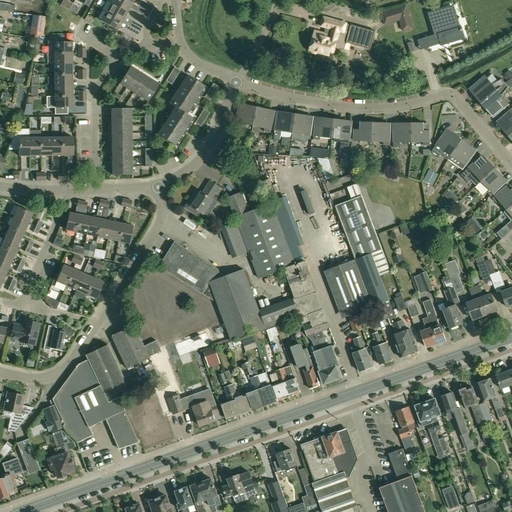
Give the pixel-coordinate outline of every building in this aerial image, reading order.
[(111,3),(127,12),(132,4),(125,0),(107,0),(108,1),(111,3)] [(141,1),(137,7),(143,10),(146,4),(141,1)] [(14,6),(15,5),(0,3),(0,10),(14,12),(17,13),(18,6),(14,6)] [(122,21),(127,12),(111,3),(106,12),(122,21)] [(72,4),(69,10),(74,14),(78,7),(72,4)] [(403,30),(413,27),(406,5),(381,13),(385,24),(400,20),(403,30)] [(431,47),(441,44),(441,45),(465,38),(461,27),(452,29),(450,21),(452,21),(448,6),(428,12),(435,35),(428,37),(431,47)] [(101,20),(117,30),(122,21),(106,12),(101,20)] [(30,33),(43,36),(46,17),(32,15),(30,33)] [(321,26),(326,27),(324,34),(315,31),(310,49),(328,54),(329,53),(332,54),(334,47),(344,49),(346,41),(369,48),(370,44),(374,45),(376,38),(372,38),(374,32),(323,17),(321,26)] [(130,19),(127,24),(134,28),(136,22),(130,19)] [(134,28),(127,24),(124,29),(131,33),(134,28)] [(72,53),(72,42),(54,42),(54,53),(72,53)] [(54,53),(54,64),(72,64),(72,53),(54,53)] [(54,75),(72,74),(72,64),(54,64),(54,75)] [(120,83),(134,92),(146,73),(132,64),(130,66),(120,83)] [(171,84),(180,71),(175,67),(166,81),(171,84)] [(148,101),(159,84),(160,82),(146,73),(134,92),(148,101)] [(54,85),(72,85),(72,74),(54,75),(54,85)] [(492,74),(487,78),(485,76),(469,89),(481,103),(505,83),(502,79),(498,81),(492,74)] [(205,86),(188,75),(183,82),(200,93),(205,86)] [(183,82),(178,89),(195,100),(200,93),(183,82)] [(210,101),(219,87),(213,83),(204,97),(210,101)] [(509,87),(505,83),(481,103),(493,117),(509,104),(502,96),(509,87)] [(55,96),(72,96),(72,85),(54,85),(55,96)] [(178,89),(174,96),(191,107),(195,100),(178,89)] [(55,96),(55,115),(67,114),(67,107),(73,107),(72,96),(55,96)] [(174,96),(169,103),(192,118),(193,118),(187,114),(191,107),(174,96)] [(175,107),(171,113),(188,125),(192,118),(169,103),(175,107)] [(242,123),(254,125),(258,107),(240,103),(235,125),(242,126),(242,123)] [(264,131),(271,133),(275,111),(258,107),(254,125),(265,128),(264,131)] [(111,108),(111,117),(131,117),(131,108),(111,108)] [(200,126),(209,113),(204,109),(195,123),(200,126)] [(511,109),(497,122),(509,136),(511,133),(511,109)] [(282,131),(292,132),(293,132),(296,114),(278,111),(275,133),(281,134),(282,131)] [(171,113),(166,120),(184,132),(188,125),(171,113)] [(314,117),(307,116),(296,114),(293,132),(292,132),(292,139),(293,139),(293,140),(301,141),(303,144),(308,141),(307,140),(309,139),(310,139),(314,117)] [(111,117),(111,125),(131,125),(131,117),(111,117)] [(316,117),(314,139),(320,140),(321,136),(332,138),(334,119),(316,117)] [(344,139),(343,143),(350,143),(352,121),(334,119),(332,138),(344,139)] [(166,120),(162,127),(179,138),(184,132),(166,120)] [(384,142),(383,145),(390,146),(391,123),(361,122),(360,141),(384,142)] [(394,148),(401,147),(401,142),(412,142),(412,123),(394,123),(394,148)] [(412,123),(412,142),(423,142),(423,145),(430,145),(430,131),(424,131),(423,123),(412,123)] [(111,125),(111,133),(131,133),(131,125),(111,125)] [(175,146),(179,138),(162,127),(157,134),(175,146)] [(439,157),(441,155),(448,160),(462,140),(447,129),(432,151),(439,157)] [(111,133),(112,142),(131,141),(131,133),(111,133)] [(51,137),(40,138),(41,156),(51,155),(51,137)] [(62,137),(51,137),(51,155),(62,155),(62,137)] [(73,137),(62,137),(62,155),(73,155),(73,137)] [(18,138),(19,156),(30,156),(29,138),(18,138)] [(40,138),(29,138),(30,156),(41,156),(40,138)] [(477,150),(462,140),(448,160),(449,160),(463,170),(477,150)] [(112,142),(112,150),(132,149),(131,141),(112,142)] [(112,150),(112,158),(132,158),(132,149),(112,150)] [(468,182),(471,179),(477,185),(495,168),(482,155),(461,175),(468,182)] [(112,158),(112,166),(132,166),(132,158),(112,158)] [(327,160),(318,159),(326,181),(334,178),(327,160)] [(112,175),(132,174),(132,166),(112,166),(112,175)] [(507,181),(495,168),(477,185),(484,192),(486,192),(487,192),(491,196),(507,181)] [(432,171),(429,183),(440,186),(443,173),(432,171)] [(218,195),(222,189),(210,182),(203,193),(202,192),(197,199),(192,196),(185,207),(196,215),(199,211),(204,214),(214,199),(213,199),(216,195),(218,195)] [(352,187),(355,196),(365,193),(362,184),(352,187)] [(497,203),(499,201),(507,210),(504,212),(511,205),(511,189),(511,191),(507,186),(492,198),(497,203)] [(237,222),(221,228),(233,258),(248,252),(258,278),(285,270),(285,269),(296,264),(272,203),(250,211),(242,192),(228,197),(237,222)] [(362,195),(334,205),(379,322),(389,318),(392,325),(398,322),(381,276),(391,272),(362,195)] [(458,195),(453,197),(457,206),(462,203),(458,195)] [(285,269),(285,270),(304,326),(312,323),(316,334),(330,329),(323,309),(322,309),(305,261),(301,262),(299,257),(303,255),(300,246),(305,245),(286,196),(272,201),(272,203),(296,264),(285,269)] [(102,216),(103,208),(105,200),(100,199),(98,207),(97,215),(102,216)] [(18,207),(13,217),(28,223),(33,213),(18,207)] [(65,230),(76,232),(80,214),(69,212),(65,230)] [(76,232),(87,234),(90,217),(80,214),(76,232)] [(87,234),(97,237),(101,219),(102,216),(97,215),(96,218),(90,217),(87,234)] [(13,217),(9,226),(24,233),(28,223),(13,217)] [(97,237),(108,239),(112,221),(101,219),(97,237)] [(108,239),(118,241),(122,223),(112,221),(108,239)] [(129,243),(133,226),(122,223),(118,241),(129,243)] [(5,236),(20,242),(24,233),(9,226),(5,236)] [(1,246),(15,252),(20,242),(5,236),(1,246)] [(175,242),(159,266),(218,303),(232,342),(254,333),(261,331),(300,317),(294,298),(259,310),(244,269),(221,277),(218,269),(175,242)] [(0,246),(0,256),(11,262),(15,252),(1,246),(0,246)] [(401,254),(392,257),(394,264),(404,260),(401,254)] [(442,255),(445,264),(452,281),(457,293),(465,291),(459,274),(461,274),(455,260),(449,262),(446,254),(442,255)] [(0,268),(7,271),(11,262),(0,256),(0,268)] [(79,256),(75,264),(81,266),(84,258),(79,256)] [(484,283),(492,280),(486,265),(485,261),(483,256),(475,259),(484,283)] [(95,259),(92,266),(97,269),(100,261),(95,259)] [(355,260),(325,271),(327,277),(333,275),(349,316),(356,313),(373,307),(355,260)] [(100,261),(97,269),(102,271),(105,263),(100,261)] [(492,263),(486,265),(492,280),(495,289),(501,287),(503,292),(502,293),(508,307),(511,305),(511,289),(507,291),(499,272),(496,273),(492,263)] [(56,281),(66,285),(73,269),(63,265),(56,281)] [(66,285),(76,290),(83,273),(73,269),(66,285)] [(427,292),(433,290),(426,272),(420,274),(427,292)] [(76,290),(86,294),(93,278),(83,273),(76,290)] [(96,298),(103,282),(93,278),(86,294),(96,298)] [(444,291),(450,306),(460,302),(457,293),(452,281),(445,284),(447,289),(444,291)] [(480,285),(474,287),(485,316),(498,311),(492,294),(484,297),(480,285)] [(473,320),(485,316),(474,287),(469,289),(474,301),(467,304),(473,320)] [(394,298),(399,312),(407,309),(402,295),(394,298)] [(53,309),(56,309),(59,302),(47,297),(45,301),(53,309)] [(431,338),(433,345),(446,341),(440,325),(439,325),(435,314),(437,313),(432,297),(422,301),(428,317),(429,317),(432,328),(431,328),(435,337),(431,338)] [(408,307),(411,317),(420,314),(416,304),(408,307)] [(451,329),(463,324),(456,305),(443,310),(451,329)] [(362,328),(356,313),(349,316),(354,331),(362,328)] [(426,348),(433,345),(431,338),(435,337),(431,328),(432,328),(429,317),(428,317),(422,319),(426,330),(421,332),(426,348)] [(34,345),(39,323),(24,320),(23,326),(13,324),(10,337),(20,340),(20,342),(34,345)] [(402,321),(398,322),(409,354),(418,350),(411,330),(406,331),(402,321)] [(392,336),(400,357),(409,354),(398,322),(392,325),(396,335),(392,336)] [(320,372),(324,384),(332,382),(317,339),(318,339),(316,334),(312,323),(304,326),(313,341),(316,351),(313,353),(318,368),(316,368),(318,373),(320,372)] [(64,325),(61,331),(57,330),(57,329),(56,327),(49,325),(43,349),(50,351),(50,348),(61,350),(62,344),(64,344),(65,339),(68,339),(73,331),(64,325)] [(126,368),(161,352),(155,341),(143,347),(142,344),(155,338),(150,328),(145,330),(143,327),(139,329),(137,326),(134,327),(133,326),(111,336),(126,368)] [(276,329),(267,332),(270,340),(271,343),(275,342),(274,339),(279,337),(276,329)] [(379,365),(392,360),(386,344),(382,345),(378,333),(373,335),(377,347),(374,349),(379,365)] [(242,340),(244,347),(256,342),(253,336),(242,340)] [(325,336),(318,339),(317,339),(332,382),(341,378),(337,366),(339,365),(332,347),(328,348),(327,345),(328,345),(325,336)] [(359,372),(372,367),(365,349),(360,337),(353,339),(358,352),(353,354),(359,372)] [(64,424),(63,425),(64,427),(65,432),(76,442),(92,434),(89,427),(105,420),(118,449),(138,442),(118,398),(130,392),(107,344),(85,355),(87,359),(78,364),(58,391),(52,399),(64,424)] [(319,386),(313,367),(307,349),(303,351),(300,344),(299,345),(299,344),(291,348),(298,368),(306,365),(307,369),(303,370),(310,389),(319,386)] [(218,357),(215,348),(204,351),(207,360),(218,357)] [(248,375),(249,379),(251,378),(255,391),(247,394),(253,409),(265,405),(255,377),(254,377),(252,374),(253,373),(249,362),(243,364),(248,375)] [(280,370),(290,396),(301,392),(295,377),(288,379),(284,368),(280,370)] [(279,400),(290,396),(280,370),(276,371),(280,382),(273,385),(279,400)] [(511,373),(511,370),(496,375),(501,389),(511,385),(511,386),(511,373)] [(219,375),(223,384),(227,383),(226,380),(224,372),(219,375)] [(255,377),(265,405),(277,401),(271,385),(264,388),(259,375),(255,377)] [(496,409),(501,407),(497,395),(496,396),(490,379),(489,380),(487,379),(484,380),(483,382),(477,384),(483,400),(491,398),(496,409)] [(229,386),(240,414),(251,410),(245,394),(238,397),(233,384),(229,386)] [(227,419),(239,414),(229,386),(225,387),(229,400),(221,403),(227,419)] [(467,388),(466,388),(464,387),(460,388),(460,390),(459,391),(465,407),(471,405),(475,415),(474,415),(478,426),(486,423),(482,412),(482,413),(479,406),(478,405),(472,387),(467,389),(467,388)] [(194,406),(191,407),(193,415),(196,414),(197,415),(200,426),(215,421),(214,417),(214,415),(219,413),(216,404),(211,389),(191,396),(194,406)] [(14,431),(33,408),(22,405),(24,396),(7,392),(4,410),(12,412),(8,430),(14,431)] [(452,393),(447,394),(446,393),(442,395),(442,396),(440,397),(446,413),(452,411),(461,435),(462,435),(469,432),(470,432),(466,422),(465,422),(458,402),(456,402),(452,393)] [(171,415),(173,415),(186,410),(180,394),(166,399),(171,415)] [(435,399),(425,402),(435,431),(441,429),(436,416),(440,414),(435,399)] [(428,427),(430,433),(436,448),(441,447),(435,431),(425,402),(415,406),(424,428),(428,427)] [(479,406),(482,413),(482,412),(486,423),(487,426),(493,424),(485,403),(478,405),(479,406)] [(46,407),(42,409),(47,421),(45,422),(49,432),(51,431),(51,432),(64,427),(63,425),(62,423),(53,404),(46,407)] [(409,430),(407,424),(414,422),(408,407),(396,411),(401,426),(402,426),(402,428),(398,430),(401,439),(402,439),(405,449),(415,445),(409,430)] [(76,447),(75,442),(61,429),(51,433),(57,448),(54,449),(57,456),(48,459),(48,461),(46,462),(48,468),(50,467),(51,469),(53,468),(57,477),(65,474),(65,473),(73,470),(71,465),(75,464),(73,458),(69,459),(67,452),(66,452),(66,451),(76,447)] [(347,429),(338,432),(345,454),(329,459),(321,438),(302,445),(315,482),(312,483),(322,511),(354,511),(353,508),(357,506),(346,477),(349,476),(358,459),(347,429)] [(329,459),(345,454),(338,432),(321,438),(329,459)] [(469,432),(462,435),(464,441),(471,438),(469,432)] [(444,438),(439,440),(443,451),(448,449),(444,438)] [(27,440),(17,444),(27,470),(37,466),(27,440)] [(13,446),(7,441),(0,450),(0,454),(4,457),(13,446)] [(389,453),(399,481),(412,477),(402,448),(389,453)] [(278,472),(297,465),(292,449),(278,454),(280,460),(275,462),(278,472)] [(11,475),(21,471),(17,458),(2,463),(6,474),(2,475),(3,478),(0,478),(0,498),(2,500),(5,499),(6,496),(7,495),(16,491),(11,475)] [(299,470),(304,486),(310,484),(305,468),(299,470)] [(247,497),(246,493),(255,489),(254,484),(249,472),(240,475),(239,474),(228,478),(227,473),(219,476),(227,497),(233,495),(235,501),(247,497)] [(380,488),(388,511),(425,511),(412,477),(380,488)] [(212,479),(201,482),(211,511),(217,511),(212,497),(218,495),(212,479)] [(202,501),(206,511),(211,511),(201,482),(191,486),(197,503),(202,501)] [(273,511),(289,511),(285,500),(284,500),(278,482),(269,485),(275,502),(271,503),(273,511)] [(311,485),(305,488),(308,495),(302,497),(306,508),(318,504),(311,485)] [(189,511),(188,506),(193,504),(187,487),(175,491),(180,504),(178,504),(179,509),(182,508),(183,511),(189,511)] [(252,491),(254,497),(261,494),(259,488),(252,491)] [(153,511),(171,511),(166,496),(157,499),(156,498),(154,498),(151,500),(152,501),(150,502),(153,511)] [(446,499),(450,510),(459,507),(455,496),(446,499)] [(511,501),(503,505),(505,511),(510,511),(511,511),(511,501)]
